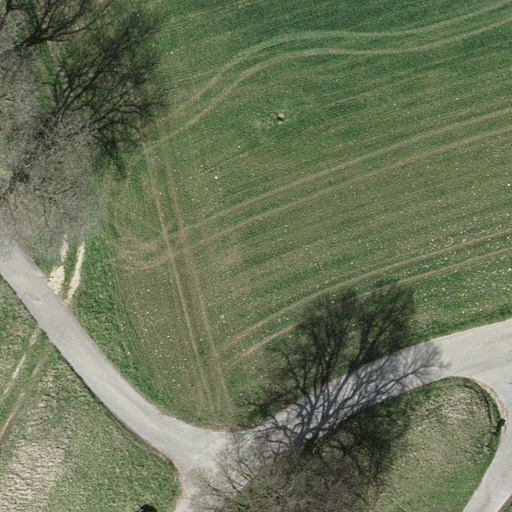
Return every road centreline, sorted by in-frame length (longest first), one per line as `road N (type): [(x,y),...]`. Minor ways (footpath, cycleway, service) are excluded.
road 1 (unclassified): [(219,463),(315,404),(503,340)]
road 2 (unclassified): [(0,253),(131,403),(219,463)]
